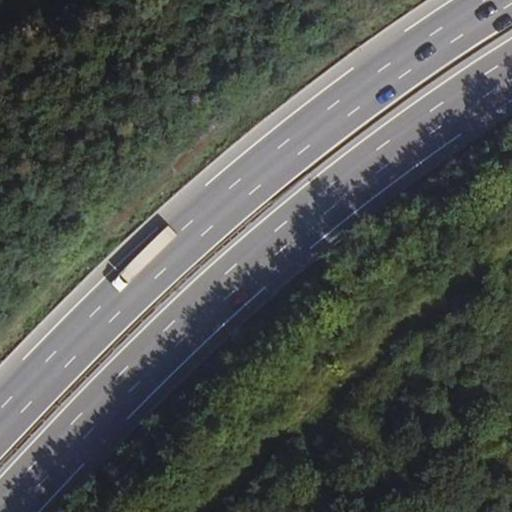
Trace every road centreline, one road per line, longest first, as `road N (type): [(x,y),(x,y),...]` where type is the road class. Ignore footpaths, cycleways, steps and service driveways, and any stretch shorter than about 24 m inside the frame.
road 1 (trunk): [(0,506),(224,279),(333,190),(511,64)]
road 2 (trunk): [(498,0),(303,135),(192,229),(0,418)]
